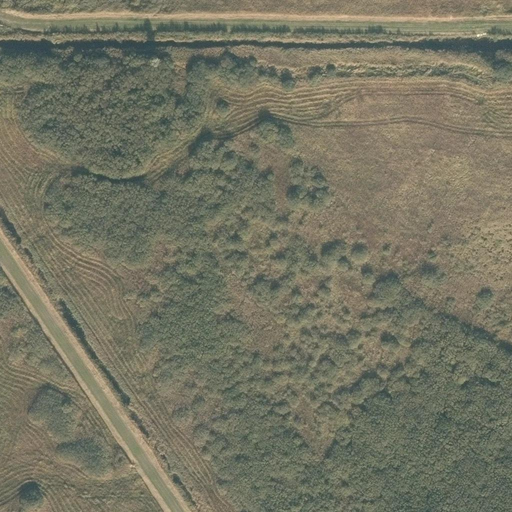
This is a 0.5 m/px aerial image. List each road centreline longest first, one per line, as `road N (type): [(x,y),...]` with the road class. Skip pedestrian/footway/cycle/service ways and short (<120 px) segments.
road 1 (track): [(511,29),(0,23)]
road 2 (track): [(0,249),(177,511)]
